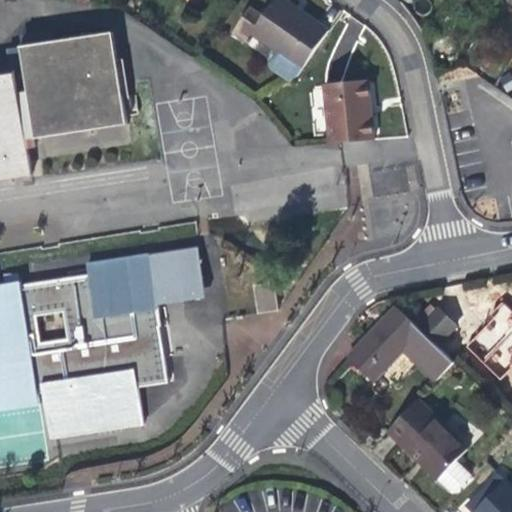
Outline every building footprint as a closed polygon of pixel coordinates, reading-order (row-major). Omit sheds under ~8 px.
[(303,67),(329,31),(299,10),(284,0),(274,0),(264,15),(250,6),(233,30),(247,38),(252,31),(277,49),(269,61),(270,66),(290,80),(297,75),(303,67)] [(0,179),(31,175),(27,149),(38,146),(36,137),(127,123),(113,32),(41,43),(39,33),(21,35),(23,46),(21,46),(29,90),(19,92),(16,73),(0,75),(0,179)] [(329,143),(338,143),(367,140),(372,140),(370,118),(366,118),(365,102),(369,102),(367,79),(324,82),(329,143)] [(339,210),(332,172),(233,190),(240,227),(339,210)] [(285,258),(281,237),(262,240),(265,261),(285,258)] [(206,297),(200,247),(190,248),(196,288),(156,294),(157,304),(206,297)] [(157,304),(156,294),(196,288),(190,248),(150,254),(89,263),(91,275),(53,281),(21,286),(20,282),(0,285),(0,408),(46,401),(52,437),(142,422),(138,386),(167,382),(159,326),(161,325),(157,304)] [(260,313),(280,310),(275,283),(255,285),(260,313)] [(485,370),(511,369),(511,307),(484,308),(485,370)] [(436,379),(450,364),(396,310),(364,343),(349,357),(372,379),(403,348),(436,379)] [(438,342),(454,325),(439,312),(423,327),(438,342)] [(417,401),(389,430),(415,455),(439,478),(441,476),(456,490),(471,475),(456,460),(467,450),(417,401)] [(468,507),(473,511),(475,511),(504,482),(498,476),(468,507)] [(511,511),(511,489),(504,482),(475,511),(511,511)]
